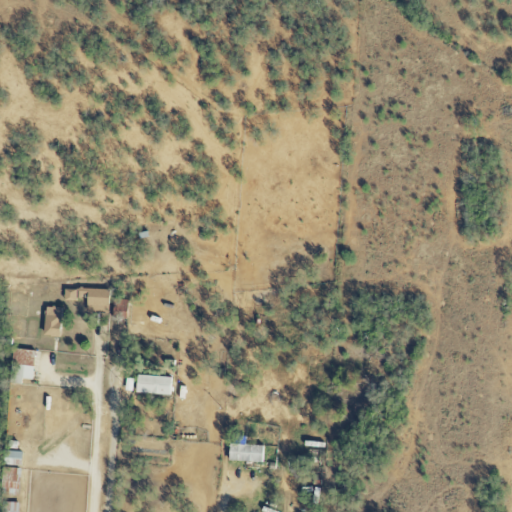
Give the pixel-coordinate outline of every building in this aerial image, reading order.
[(110,307),(111,290),(89,289),(88,306),(110,307)] [(65,300),(80,300),(80,290),(65,290),(65,300)] [(44,334),(61,337),(65,308),(48,306),(44,334)] [(12,383),(23,384),(23,379),(35,379),(36,350),(13,349),(12,383)] [(172,376),(138,375),(138,393),(172,394),(172,376)] [(264,462),(264,445),(231,444),(230,461),(264,462)] [(6,465),(20,466),(21,451),(6,451),(6,465)] [(20,468),(4,467),(3,494),(19,495),(20,468)] [(19,511),(20,502),(6,502),(6,511),(19,511)]
